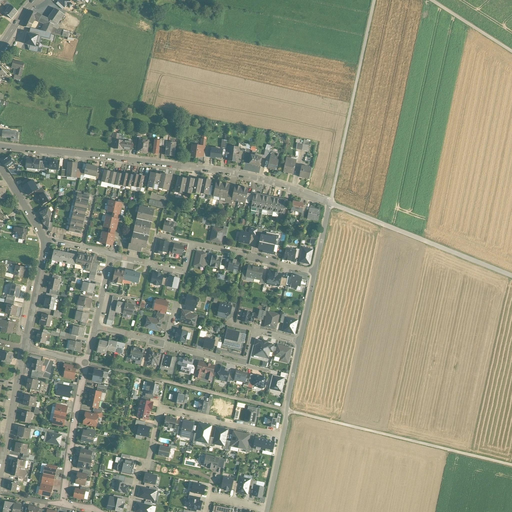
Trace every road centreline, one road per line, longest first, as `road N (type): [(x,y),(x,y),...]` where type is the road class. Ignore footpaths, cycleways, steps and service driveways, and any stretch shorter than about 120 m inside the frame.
road 1 (residential): [(329,203),(236,173),(0,146)]
road 2 (track): [(511,465),(285,410)]
road 3 (residential): [(128,511),(160,409),(281,436)]
road 4 (track): [(329,203),(373,0)]
road 5 (unclassified): [(511,276),(346,209)]
road 6 (residential): [(85,362),(62,502)]
road 7 (residential): [(192,242),(314,271)]
